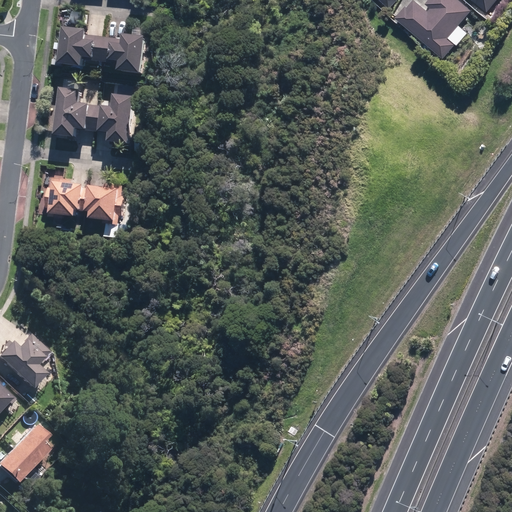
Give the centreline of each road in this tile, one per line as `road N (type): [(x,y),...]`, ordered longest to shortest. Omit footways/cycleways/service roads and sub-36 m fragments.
road 1 (motorway): [(277,511),(511,162)]
road 2 (motorway): [(395,511),(511,250)]
road 3 (residential): [(28,37),(0,255)]
road 4 (motorway): [(511,332),(433,511)]
